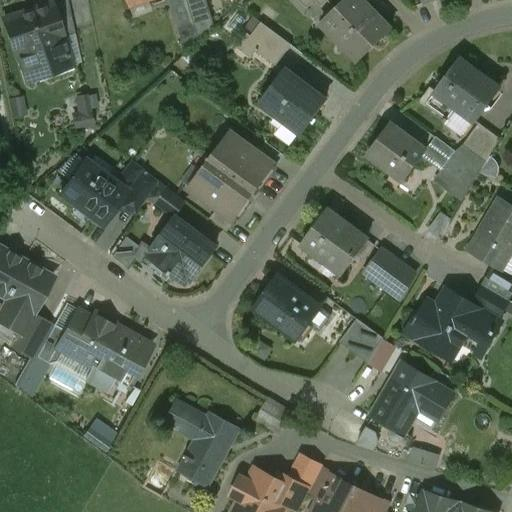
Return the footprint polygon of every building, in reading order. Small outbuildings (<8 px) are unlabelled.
[(63,0),(51,5),(63,38),(74,34),(66,0),(63,0)] [(185,0),(168,0),(178,31),(193,27),(185,0)] [(214,27),(205,0),(185,0),(193,27),(198,42),(214,27)] [(390,29),(361,0),(343,0),(320,24),(357,62),(390,29)] [(51,4),(29,12),(28,10),(3,19),(15,53),(17,53),(22,70),(66,54),(61,39),(63,38),(51,5),(51,4)] [(290,45),(260,23),(248,38),(256,44),(252,50),(275,67),(290,45)] [(193,27),(178,31),(184,53),(198,42),(193,27)] [(473,70),(459,59),(435,92),(434,93),(456,109),(474,122),(498,90),(472,72),(473,70)] [(285,70),(259,104),(276,116),(277,114),(300,131),(299,133),(300,134),(325,100),(285,70)] [(456,109),(434,93),(435,92),(429,88),(419,101),(443,119),(442,122),(445,124),(456,109)] [(90,112),(73,115),(76,129),(93,125),(90,112)] [(300,131),(277,114),(276,116),(284,122),(275,134),(290,145),(299,133),(300,131)] [(411,119),(404,129),(426,145),(434,135),(411,119)] [(425,151),(389,124),(367,155),(402,181),(425,151)] [(479,124),(463,146),(455,153),(480,172),(486,163),(500,139),(479,124)] [(230,133),(190,188),(217,208),(232,219),(233,218),(242,207),(244,208),(265,179),(263,177),(272,166),(272,165),(257,153),(230,133)] [(283,156),(265,143),(257,153),(272,165),(272,166),(274,168),(283,156)] [(455,153),(434,182),(461,202),(480,172),(455,153)] [(115,184),(83,160),(59,194),(75,206),(76,205),(101,223),(100,224),(101,225),(125,193),(126,192),(115,184)] [(131,161),(115,184),(126,192),(125,193),(128,196),(146,172),(131,161)] [(146,172),(128,196),(142,206),(147,199),(159,182),(146,172)] [(179,197),(159,182),(147,199),(167,214),(179,197)] [(511,207),(499,199),(468,251),(501,270),(511,250),(511,207)] [(232,219),(217,208),(209,219),(226,232),(235,220),(233,218),(232,219)] [(367,240),(327,210),(301,244),(341,274),(367,240)] [(190,229),(175,218),(150,251),(190,281),(215,248),(214,247),(213,248),(189,230),(190,229)] [(0,298),(23,261),(0,247),(0,298)] [(404,267),(383,252),(366,275),(387,290),(404,267)] [(52,278),(23,261),(0,298),(9,303),(0,319),(0,322),(19,333),(29,315),(31,312),(32,313),(52,278)] [(511,292),(511,284),(490,271),(482,285),(508,300),(511,292)] [(320,307),(278,276),(254,309),(296,340),(320,307)] [(508,300),(482,285),(474,299),(500,314),(508,300)] [(451,360),(461,343),(482,355),(501,321),(445,290),(437,304),(427,298),(406,335),(451,360)] [(90,317),(77,309),(64,332),(55,348),(60,351),(92,368),(115,325),(93,313),(90,317)] [(47,326),(29,315),(19,333),(21,334),(13,348),(33,359),(47,326)] [(356,319),(339,343),(367,363),(382,338),(356,319)] [(53,325),(35,357),(47,364),(54,362),(60,351),(55,348),(64,332),(53,325)] [(151,345),(115,325),(92,368),(127,388),(151,345)] [(402,364),(372,416),(373,416),(403,434),(404,433),(418,408),(437,419),(452,395),(432,383),(433,382),(402,364)] [(291,413),(268,399),(255,421),(279,435),(291,413)] [(208,419),(177,402),(166,422),(197,439),(208,419)] [(197,439),(187,456),(185,455),(183,458),(192,463),(195,464),(188,476),(207,486),(238,429),(210,414),(208,419),(197,439)] [(403,434),(373,416),(356,445),(399,459),(411,437),(404,433),(403,434)] [(94,418),(85,435),(106,448),(116,431),(94,418)] [(407,458),(435,468),(439,454),(412,445),(407,458)] [(309,490),(307,494),(320,501),(333,476),(334,477),(335,475),(321,468),(309,490)] [(280,475),(277,481),(255,470),(249,482),(245,480),(236,498),(239,499),(233,511),(234,511),(282,511),(286,504),(298,511),(307,494),(309,490),(280,475)] [(320,501),(313,511),(342,511),(355,487),(334,477),(333,476),(320,501)] [(376,499),(355,487),(342,511),(369,511),(376,499)] [(461,505),(422,493),(416,511),(460,511),(462,504),(461,505)] [(376,499),(369,511),(386,511),(390,504),(377,497),(376,499)]
